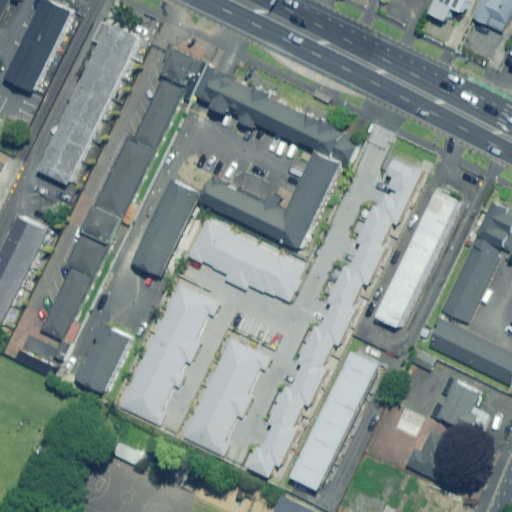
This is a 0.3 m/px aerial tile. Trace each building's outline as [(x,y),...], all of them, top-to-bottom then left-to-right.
[(0,0),(0,24),(12,0),(0,0)] [(471,0),(441,0),(434,15),(449,22),(455,9),(465,14),(471,0)] [(506,34),(511,19),(511,0),(479,0),(471,19),(506,34)] [(91,20),(61,6),(21,86),(51,101),(91,20)] [(150,34),(114,17),(44,158),(80,176),(150,34)] [(215,60),(177,42),(163,71),(168,73),(139,134),(133,131),(69,266),(74,268),(46,327),(69,338),(190,86),(192,87),(189,95),(196,98),(215,60)] [(368,139),(239,76),(225,104),(329,155),(299,215),(234,183),(218,214),(309,258),(368,139)] [(0,201),(15,172),(0,164),(0,201)] [(427,184),(397,169),(348,269),(378,284),(427,184)] [(222,196),(188,180),(145,266),(179,283),(222,196)] [(467,202),(441,189),(378,314),(405,327),(467,202)] [(511,208),(504,204),(450,313),(473,324),(511,248),(511,249),(511,208)] [(64,237),(33,221),(0,288),(0,322),(18,332),(64,237)] [(285,283),(295,263),(220,226),(181,304),(205,316),(233,258),(285,283)] [(264,339),(227,321),(209,357),(246,375),(264,339)] [(511,357),(454,329),(442,354),(511,387),(511,357)] [(148,348),(115,331),(88,386),(121,402),(148,348)] [(183,355),(159,344),(147,368),(171,380),(183,355)] [(389,365),(357,350),(294,477),(327,492),(389,365)] [(436,359),(417,350),(410,364),(430,373),(436,359)] [(245,428),(147,380),(139,396),(237,444),(245,428)] [(498,400),(464,384),(448,416),(482,432),(498,400)] [(423,418),(403,409),(394,429),(415,438),(423,418)] [(472,449),(440,433),(422,471),(453,486),(472,449)] [(145,455),(131,449),(126,462),(139,468),(145,455)] [(459,511),(463,506),(427,489),(415,511),(459,511)]
